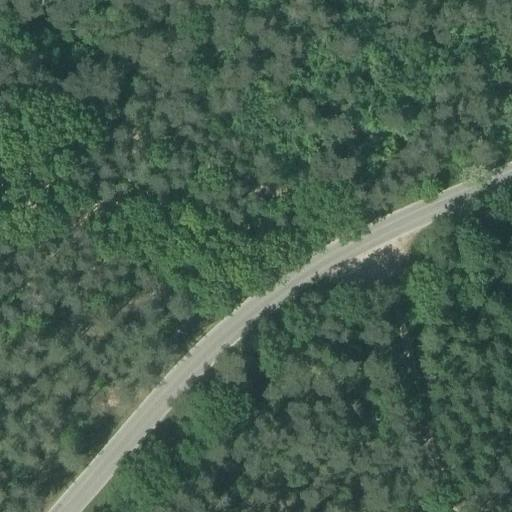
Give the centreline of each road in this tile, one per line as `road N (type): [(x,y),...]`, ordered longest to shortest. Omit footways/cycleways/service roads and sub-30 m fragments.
road 1 (unclassified): [(63,511),(229,327),(370,237),(511,179)]
road 2 (track): [(0,97),(294,212),(330,260)]
road 3 (track): [(370,237),(443,511)]
